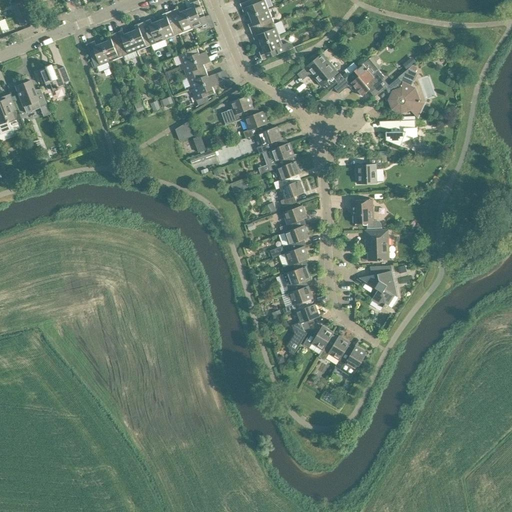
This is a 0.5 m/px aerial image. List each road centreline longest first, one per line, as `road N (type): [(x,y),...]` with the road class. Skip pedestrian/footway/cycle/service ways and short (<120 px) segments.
road 1 (residential): [(376,341),(344,320),(332,298),(318,139),(295,107),(242,71),(213,0)]
road 2 (residential): [(0,55),(140,0)]
